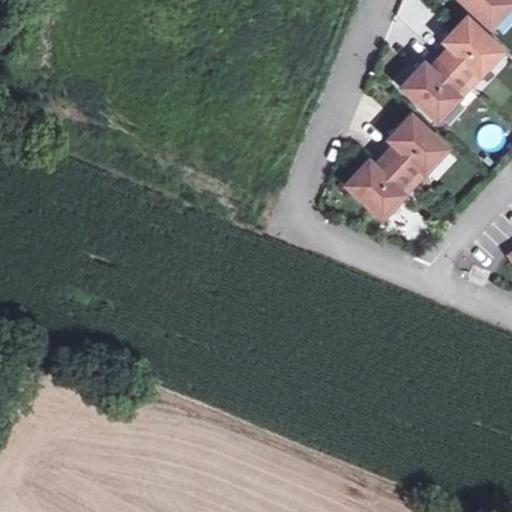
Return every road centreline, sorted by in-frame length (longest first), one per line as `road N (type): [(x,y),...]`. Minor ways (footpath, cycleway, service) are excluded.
road 1 (residential): [(426,284),(302,232),(295,209),(382,0)]
road 2 (residential): [(426,284),(511,184)]
